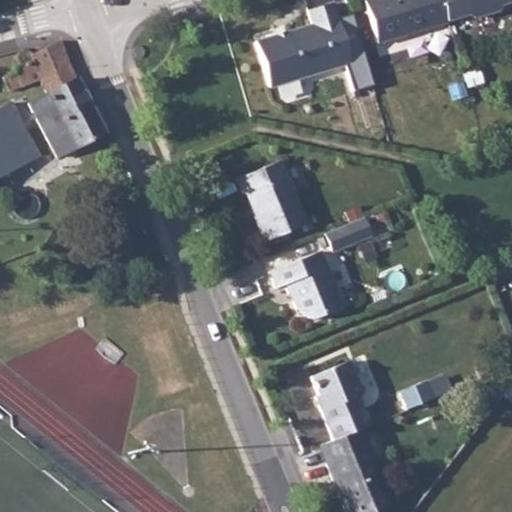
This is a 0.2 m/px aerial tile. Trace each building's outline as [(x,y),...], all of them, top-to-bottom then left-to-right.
[(444,23),(437,0),(376,0),(364,4),(377,44),(444,23)] [(511,0),(437,0),(444,23),(465,17),(472,20),(497,13),(501,7),(511,2),(511,0)] [(253,39),(264,84),(345,62),(329,3),(305,10),(308,23),(253,39)] [(97,142),(44,36),(0,48),(0,86),(1,87),(9,101),(38,92),(54,121),(32,130),(49,167),(97,142)] [(0,117),(0,188),(31,172),(3,116),(0,117)] [(255,219),(265,242),(306,223),(278,161),(234,180),(241,196),(247,193),(257,217),(255,219)] [(131,239),(150,231),(140,207),(120,215),(131,239)] [(361,218),(321,234),(329,253),(369,236),(361,218)] [(299,315),(310,323),(343,309),(319,252),(269,274),(276,289),(284,286),(290,300),(292,300),(299,315)] [(316,398),(328,425),(364,411),(359,397),(363,393),(349,362),(312,377),(318,395),(316,398)] [(396,389),(401,407),(438,397),(432,379),(396,389)] [(511,384),(502,397),(511,405),(511,384)] [(371,426),(364,411),(328,425),(335,442),(358,432),(371,426)] [(335,442),(326,445),(334,463),(328,467),(347,511),(380,511),(391,507),(379,479),(381,474),(375,460),(371,460),(358,432),(335,442)]
